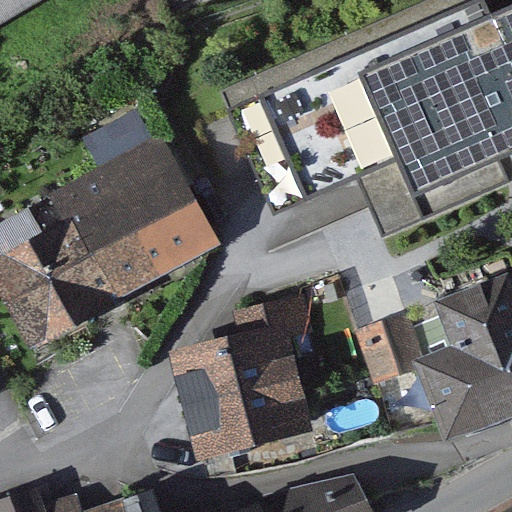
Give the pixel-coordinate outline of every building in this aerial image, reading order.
[(0,0),(0,20),(35,0),(0,0)] [(511,4),(234,119),(273,214),(358,179),(363,193),(378,229),(510,174),(511,173),(511,4)] [(187,257),(209,245),(162,158),(0,245),(0,300),(24,345),(187,257)] [(471,422),(511,410),(511,336),(509,330),(490,283),(435,304),(452,348),(403,367),(430,434),(471,422)] [(392,320),(356,331),(372,380),(403,367),(392,320)] [(283,332),(179,354),(199,447),(303,425),(283,332)] [(371,511),(363,487),(358,472),(269,500),(273,511),(371,511)] [(42,511),(160,511),(152,490),(83,511),(76,494),(41,506),(42,511)] [(36,492),(0,503),(0,511),(42,511),(41,506),(36,492)] [(273,511),(269,500),(242,511),(273,511)]
